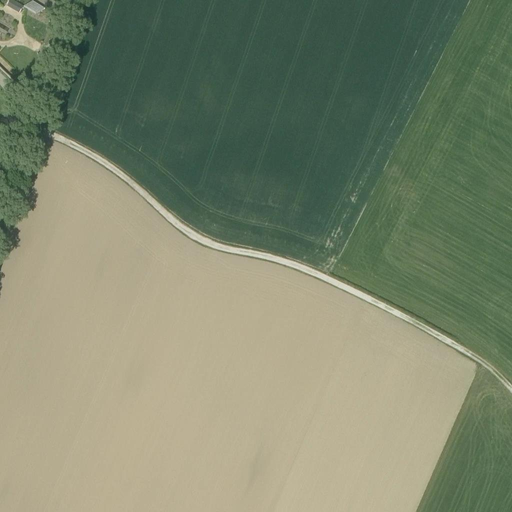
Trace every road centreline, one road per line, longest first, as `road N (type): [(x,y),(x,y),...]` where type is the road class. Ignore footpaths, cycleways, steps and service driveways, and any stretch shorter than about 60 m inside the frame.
road 1 (track): [(25,120),(101,161),(198,246),(305,271),(377,305),(511,393)]
road 2 (unclassified): [(0,193),(67,0)]
